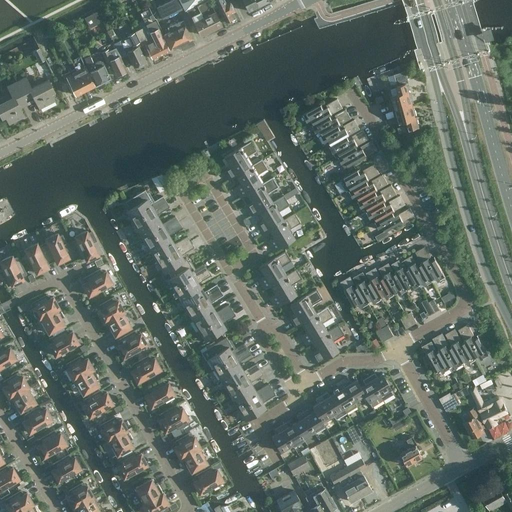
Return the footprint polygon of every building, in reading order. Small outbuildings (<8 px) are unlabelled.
[(162,19),(181,9),(176,0),(173,0),(157,8),(162,19)] [(178,0),(183,10),(190,15),(200,35),(202,34),(203,36),(208,33),(207,32),(221,25),(208,0),(178,0)] [(215,0),(213,1),(216,8),(217,7),(225,22),(233,18),(230,13),(235,11),(230,1),(231,0),(215,0)] [(243,0),(248,11),(265,3),(263,0),(243,0)] [(96,12),(85,18),(90,28),(101,22),(96,12)] [(179,22),(171,25),(167,27),(168,28),(164,30),(166,34),(164,35),(171,49),(192,39),(183,21),(179,23),(179,22)] [(495,37),(492,28),(491,26),(483,29),(486,40),(495,37)] [(142,28),(135,31),(140,42),(139,42),(141,45),(140,43),(142,42),(145,44),(152,58),(161,54),(153,39),(149,42),(142,28)] [(158,28),(150,32),(151,34),(153,39),(161,54),(168,51),(169,50),(162,36),(159,30),(158,28)] [(134,67),(145,62),(138,46),(141,45),(139,42),(138,43),(133,33),(127,36),(133,48),(127,51),(134,67)] [(105,60),(107,59),(115,77),(127,71),(120,59),(127,55),(120,40),(113,44),(115,48),(109,51),(108,50),(102,52),(105,60)] [(87,48),(80,51),(84,58),(90,72),(96,85),(111,77),(103,62),(99,60),(93,63),(90,55),(87,48)] [(75,95),(94,86),(85,67),(66,76),(75,95)] [(397,86),(390,88),(393,96),(396,109),(412,105),(409,91),(407,84),(409,84),(405,71),(394,75),(397,86)] [(51,94),(54,92),(48,79),(30,88),(25,77),(16,82),(27,104),(35,100),(39,108),(40,107),(54,101),(51,94)] [(20,108),(27,104),(16,82),(8,86),(7,86),(12,97),(0,103),(0,114),(2,118),(5,117),(8,123),(23,116),(24,116),(20,108)] [(312,125),(330,115),(332,114),(343,108),(337,98),(326,105),(327,107),(324,109),(321,104),(308,112),(303,114),(306,119),(308,122),(312,119),(314,124),(312,125)] [(419,127),(412,105),(396,109),(403,132),(419,127)] [(332,119),(330,115),(312,125),(315,129),(316,132),(320,130),(323,134),(321,135),(321,136),(339,126),(341,124),(351,118),(346,109),(335,115),(336,117),(332,119)] [(329,146),(347,136),(360,129),(354,119),(343,125),(344,128),(341,130),(339,126),(321,136),(323,140),(325,142),(329,140),(331,144),(329,146)] [(264,120),(257,124),(260,130),(267,126),(264,120)] [(347,136),(329,146),(332,150),(333,153),(336,157),(338,156),(342,154),(356,146),(369,139),(363,130),(352,136),(353,138),(350,140),(347,136)] [(342,154),(338,156),(340,161),(342,163),(345,168),(349,166),(367,155),(377,150),(372,140),(361,146),(362,148),(358,151),(356,146),(342,154)] [(251,165),(246,157),(257,151),(251,141),(224,157),(230,166),(223,169),(229,179),(236,175),(251,165)] [(262,183),(257,175),(268,169),(262,159),(251,165),(236,175),(241,184),(234,187),(240,197),(247,193),(262,183)] [(340,180),(347,192),(349,190),(351,189),(353,188),(367,181),(379,173),(374,164),(363,170),(364,172),(361,174),(358,169),(344,177),(340,180)] [(358,200),(376,191),(388,184),(383,174),(372,180),(373,182),(369,184),(367,181),(353,188),(351,189),(349,190),(352,195),(353,197),(357,195),(359,199),(358,200)] [(262,183),(247,193),(252,201),(245,205),(251,215),(258,211),(273,201),(268,193),(279,187),(272,177),(262,183)] [(378,195),(376,191),(358,200),(360,205),(362,207),(366,205),(368,210),(366,211),(384,201),(397,194),(391,184),(380,191),(381,193),(378,195)] [(132,222),(166,201),(163,195),(150,203),(148,199),(150,198),(145,189),(125,201),(130,208),(125,211),(132,222)] [(333,199),(335,202),(344,197),(342,194),(333,199)] [(284,219),(279,211),(290,205),(283,195),(273,201),(258,211),(263,219),(256,223),(262,233),(268,229),(284,219)] [(375,221),(393,212),(405,204),(400,195),(388,201),(390,203),(386,205),(384,201),(366,211),(369,215),(370,218),(374,215),(377,220),(375,221)] [(166,201),(132,222),(138,232),(160,219),(157,215),(170,207),(166,201)] [(393,212),(375,221),(377,226),(379,228),(383,226),(385,230),(375,236),(378,240),(388,234),(386,230),(414,215),(410,207),(399,214),(395,216),(393,212)] [(284,219),(268,229),(274,237),(267,241),(273,251),(295,237),(290,229),(301,223),(294,212),(284,219)] [(160,219),(138,232),(145,242),(178,222),(175,216),(162,223),(160,219)] [(145,242),(151,252),(172,239),(169,235),(182,227),(178,222),(145,242)] [(72,241),(80,258),(84,256),(87,260),(98,254),(92,242),(96,240),(92,231),(88,233),(87,230),(75,236),(76,239),(72,241)] [(47,242),(43,244),(51,261),(55,258),(57,263),(69,257),(63,245),(66,243),(62,234),(59,236),(57,233),(45,239),(47,242)] [(151,252),(157,262),(191,242),(189,239),(187,235),(175,244),(172,239),(151,252)] [(168,270),(169,273),(189,261),(186,258),(184,259),(182,255),(194,247),(191,242),(157,262),(163,273),(168,270)] [(46,263),(51,261),(43,244),(38,246),(37,243),(25,249),(37,273),(48,267),(46,263)] [(433,260),(431,257),(425,246),(415,252),(421,261),(422,264),(432,281),(433,281),(431,279),(436,277),(438,281),(445,277),(443,273),(435,259),(433,260)] [(285,275),(281,267),(291,261),(285,250),(274,257),(259,266),(264,275),(258,279),(264,289),(270,285),(285,275)] [(12,285),(24,279),(21,275),(26,273),(18,256),(13,258),(12,255),(0,261),(12,285)] [(404,259),(404,260),(417,282),(419,286),(420,286),(419,284),(423,281),(425,285),(432,281),(422,264),(418,266),(415,262),(411,255),(404,259)] [(419,286),(417,282),(404,260),(400,262),(399,260),(391,264),(397,272),(406,290),(407,290),(406,288),(410,285),(412,290),(415,288),(419,286)] [(167,279),(174,290),(208,269),(204,264),(192,272),(189,267),(191,266),(189,261),(169,273),(171,277),(167,279)] [(406,290),(397,272),(392,275),(390,271),(392,270),(388,263),(379,268),(383,275),(384,277),(391,291),(394,295),(393,292),(397,290),(400,294),(402,293),(406,290)] [(394,295),(391,291),(384,277),(379,279),(377,276),(380,275),(376,267),(366,273),(370,279),(371,281),(378,295),(381,299),(380,297),(385,294),(387,299),(389,297),(394,295)] [(84,277),(86,281),(82,284),(89,295),(112,282),(106,271),(102,273),(100,268),(84,277)] [(285,275),(270,285),(275,293),(269,297),(275,307),(296,293),(291,285),(302,279),(296,268),(285,275)] [(174,290),(180,301),(201,288),(198,283),(211,275),(208,269),(174,290)] [(381,299),(378,295),(371,281),(367,284),(365,280),(367,279),(363,272),(353,277),(357,284),(358,286),(366,300),(368,304),(369,303),(368,301),(372,299),(374,303),(377,302),(381,299)] [(368,304),(366,300),(358,286),(354,288),(353,285),(355,284),(350,276),(340,281),(354,306),(359,303),(361,307),(364,306),(368,304)] [(180,301),(186,310),(220,290),(216,284),(204,292),(201,288),(180,301)] [(316,313),(312,305),(322,298),(316,288),(290,304),(295,313),(289,317),(295,326),(301,323),(317,313),(316,313)] [(186,310),(192,320),(213,307),(211,303),(223,295),(220,290),(186,310)] [(39,319),(59,307),(53,296),(49,299),(46,294),(32,302),(34,307),(33,308),(39,319)] [(447,294),(441,297),(444,303),(450,300),(447,294)] [(98,311),(104,322),(124,311),(118,300),(116,301),(114,296),(99,304),(102,309),(98,311)] [(424,311),(420,313),(423,319),(435,312),(429,302),(427,299),(422,302),(427,312),(425,313),(424,311)] [(434,299),(429,302),(435,312),(440,309),(434,299)] [(192,320),(198,330),(232,310),(229,304),(216,312),(213,307),(192,320)] [(328,331),(327,330),(323,323),(333,317),(327,306),(316,313),(317,313),(301,323),(307,331),(300,335),(306,344),(312,340),(328,331)] [(59,307),(39,319),(40,318),(49,333),(65,324),(61,318),(64,317),(59,307)] [(198,330),(205,341),(226,328),(223,323),(236,315),(232,310),(198,330)] [(124,311),(104,322),(109,331),(112,330),(115,335),(131,327),(123,312),(124,311)] [(411,312),(406,315),(411,325),(417,322),(411,312)] [(411,325),(406,315),(400,318),(406,328),(411,325)] [(381,317),(377,319),(382,328),(387,325),(381,317)] [(328,331),(312,340),(317,349),(311,353),(317,362),(339,349),(334,341),(344,334),(338,324),(327,330),(328,331)] [(465,342),(473,355),(475,359),(476,359),(474,357),(479,355),(481,359),(488,355),(486,351),(478,337),(474,340),(471,336),(473,335),(468,324),(458,329),(464,339),(465,342)] [(388,338),(393,336),(388,325),(387,325),(382,328),(388,338)] [(388,338),(382,328),(377,331),(383,341),(388,338)] [(475,359),(473,355),(465,342),(461,344),(459,340),(461,339),(455,328),(445,333),(452,346),(460,360),(462,364),(463,364),(462,362),(466,359),(468,363),(475,359)] [(52,342),(49,344),(55,355),(79,342),(72,331),(68,333),(66,329),(50,338),(52,342)] [(135,330),(119,339),(121,343),(117,346),(123,357),(147,344),(140,332),(137,334),(135,330)] [(462,364),(460,360),(452,346),(448,348),(446,345),(448,344),(442,333),(433,338),(438,348),(439,351),(447,364),(450,368),(449,366),(453,364),(456,368),(458,366),(462,364)] [(207,358),(213,369),(247,348),(244,343),(231,351),(229,347),(231,345),(226,337),(207,348),(211,356),(207,358)] [(376,338),(369,342),(374,350),(381,347),(376,338)] [(450,368),(447,364),(439,351),(435,353),(433,349),(436,348),(431,341),(422,346),(436,371),(440,368),(443,372),(445,371),(450,368)] [(4,344),(0,346),(0,367),(16,358),(10,347),(7,348),(4,344)] [(213,369),(220,379),(241,366),(238,362),(251,354),(247,348),(213,369)] [(73,380),(93,368),(87,357),(83,360),(80,355),(66,363),(68,368),(67,369),(73,380)] [(149,355),(133,364),(135,368),(131,370),(137,382),(161,369),(154,357),(151,359),(149,355)] [(220,379),(226,389),(260,369),(256,363),(244,371),(241,366),(220,379)] [(99,385),(95,379),(98,377),(93,368),(73,380),(75,379),(83,394),(99,385)] [(260,369),(226,389),(232,399),(253,386),(250,382),(263,374),(260,369)] [(2,387),(9,398),(29,386),(22,375),(21,376),(18,372),(4,380),(6,385),(2,387)] [(374,372),(368,376),(383,400),(394,393),(390,387),(382,373),(377,376),(374,372)] [(466,372),(461,374),(466,383),(471,380),(466,372)] [(483,372),(478,374),(482,386),(494,382),(492,378),(486,380),(483,372)] [(372,406),(383,400),(368,376),(362,380),(365,384),(360,386),(356,379),(356,380),(372,406)] [(342,382),(354,401),(357,406),(358,406),(355,401),(364,395),(368,402),(369,402),(372,406),(356,380),(351,382),(348,378),(342,382)] [(163,379),(146,389),(149,393),(145,395),(151,407),(175,393),(168,382),(165,384),(163,379)] [(357,406),(354,401),(342,382),(336,386),(339,390),(334,393),(347,413),(357,406)] [(238,409),(272,389),(269,383),(256,391),(253,386),(232,399),(238,409)] [(29,386),(9,398),(14,407),(17,405),(21,411),(36,402),(27,387),(29,386)] [(475,386),(468,389),(481,414),(485,423),(486,423),(488,428),(497,424),(497,422),(501,420),(499,417),(507,413),(508,412),(503,403),(501,397),(500,397),(500,396),(499,396),(498,396),(497,396),(490,400),(489,399),(488,399),(489,400),(486,402),(483,403),(475,386)] [(238,409),(245,420),(266,407),(263,402),(276,395),(272,389),(238,409)] [(90,416),(113,403),(106,392),(102,394),(100,390),(84,399),(86,403),(83,405),(90,416)] [(321,395),(333,415),(336,419),(347,413),(334,393),(329,396),(327,391),(321,395)] [(453,398),(451,394),(450,392),(439,398),(442,404),(453,398)] [(442,404),(446,410),(460,402),(454,393),(451,394),(453,398),(442,404)] [(313,406),(325,425),(324,423),(334,417),(336,420),(336,419),(333,415),(321,395),(315,399),(318,403),(313,406)] [(165,431),(177,425),(179,428),(188,423),(186,420),(188,418),(182,407),(179,409),(176,404),(160,413),(163,418),(159,420),(165,431)] [(23,421),(29,432),(52,419),(46,408),(42,409),(40,405),(24,415),(27,419),(23,421)] [(302,412),(314,432),(325,425),(313,406),(312,406),(315,410),(311,413),(308,409),(302,412)] [(471,418),(464,421),(473,437),(484,431),(482,428),(484,426),(473,408),(467,411),(471,418)] [(294,423),(303,438),(314,432),(302,412),(296,416),(299,420),(294,423)] [(107,441),(127,429),(121,418),(117,421),(115,416),(100,424),(103,429),(101,430),(107,441)] [(402,419),(397,422),(400,428),(406,424),(402,419)] [(346,421),(339,425),(343,431),(349,427),(346,421)] [(280,426),(292,445),(303,438),(294,423),(289,426),(286,422),(280,426)] [(358,423),(353,426),(358,435),(364,432),(359,423),(358,423)] [(272,436),(281,452),(292,445),(280,426),(275,429),(277,433),(272,436)] [(127,429),(107,441),(109,440),(117,454),(109,458),(112,463),(118,460),(134,451),(132,447),(133,446),(130,440),(133,438),(127,429)] [(44,457),(67,443),(60,432),(57,434),(54,430),(39,439),(41,443),(37,446),(44,457)] [(174,447),(180,458),(200,447),(194,436),(192,437),(190,432),(176,440),(178,445),(174,447)] [(410,447),(399,453),(406,465),(421,457),(415,445),(417,444),(412,436),(406,439),(410,447)] [(315,446),(309,449),(310,450),(315,459),(320,456),(315,447),(315,446)] [(185,467),(188,466),(191,471),(207,463),(199,448),(200,447),(180,458),(185,467)] [(307,447),(300,451),(303,455),(310,450),(307,447)] [(137,455),(134,451),(118,460),(120,464),(117,466),(124,477),(147,464),(141,453),(137,455)] [(58,481),(81,468),(74,456),(71,458),(69,454),(53,463),(55,468),(51,470),(58,481)] [(287,464),(294,475),(309,466),(303,455),(287,464)] [(344,467),(360,495),(371,489),(363,474),(362,475),(360,471),(366,467),(361,458),(344,467)] [(9,469),(6,465),(0,468),(0,489),(19,478),(13,467),(9,469)] [(211,466),(195,475),(197,479),(193,482),(200,493),(223,480),(217,468),(213,470),(211,466)] [(344,467),(329,475),(334,485),(340,482),(342,486),(341,486),(350,501),(360,495),(344,467)] [(269,472),(272,478),(278,474),(275,469),(269,472)] [(28,483),(27,481),(26,478),(19,482),(21,484),(17,486),(19,489),(28,483)] [(142,503),(163,492),(157,483),(155,484),(151,479),(136,487),(144,502),(142,503)] [(67,497),(73,508),(93,496),(87,485),(85,486),(83,482),(69,490),(71,494),(67,497)] [(482,495),(491,510),(507,501),(511,509),(511,488),(504,494),(499,485),(482,495)] [(323,487),(305,497),(311,507),(310,508),(312,511),(326,511),(325,510),(327,509),(328,511),(329,511),(326,507),(332,503),(323,487)] [(11,511),(17,511),(33,503),(27,492),(23,495),(20,490),(6,499),(8,503),(7,504),(11,511)] [(295,490),(277,500),(284,511),(302,511),(300,508),(304,506),(295,490)] [(169,503),(163,492),(142,503),(147,511),(162,511),(167,510),(165,505),(169,503)] [(99,511),(101,511),(92,497),(94,496),(93,496),(73,508),(76,511),(99,511)] [(17,511),(38,511),(33,503),(17,511)]
